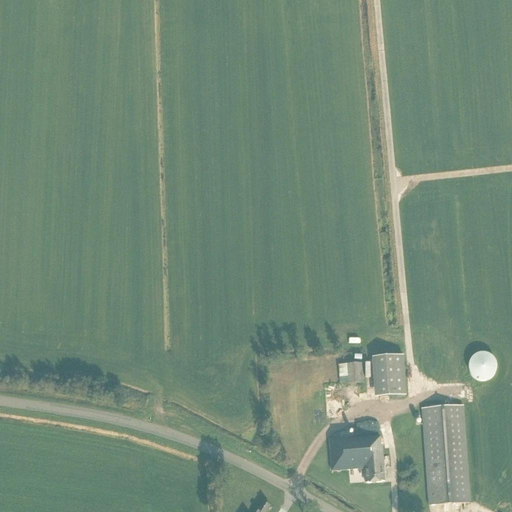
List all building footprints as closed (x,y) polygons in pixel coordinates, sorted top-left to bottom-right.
[(470,375),(474,379),(478,381),(483,382),(487,381),(491,379),(495,375),(497,371),(497,366),(495,361),(492,356),(487,354),(482,353),(477,354),(473,357),(470,361),(468,365),(468,370),(470,375)] [(406,396),(403,356),(371,358),(374,398),(406,396)] [(349,384),(364,382),(361,362),(347,364),(349,384)] [(428,506),(470,503),(463,406),(421,409),(428,506)] [(379,435),(353,437),(328,439),(331,471),(363,469),(364,469),(365,484),(383,482),(383,478),(384,476),(383,467),(382,444),(380,444),(379,435)] [(270,507),(262,502),(256,511),(254,510),(253,511),(268,511),(270,510),(268,509),(270,507)]
